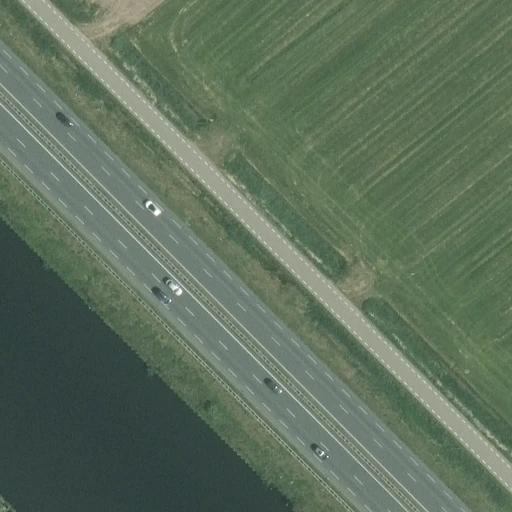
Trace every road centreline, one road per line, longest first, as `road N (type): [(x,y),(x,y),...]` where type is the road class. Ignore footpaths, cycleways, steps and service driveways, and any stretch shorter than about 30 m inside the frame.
road 1 (unclassified): [(511,480),(33,0)]
road 2 (trunk): [(447,511),(0,64)]
road 3 (trunk): [(0,126),(381,511)]
